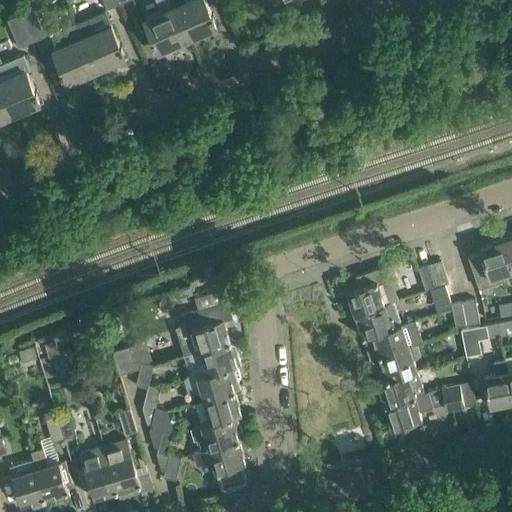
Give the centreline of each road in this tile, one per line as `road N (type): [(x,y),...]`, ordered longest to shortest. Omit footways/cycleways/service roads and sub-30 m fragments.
road 1 (residential): [(280,504),(264,287),(276,273),(511,194)]
road 2 (residential): [(0,192),(253,70),(380,21)]
road 3 (unclassified): [(280,504),(511,451)]
